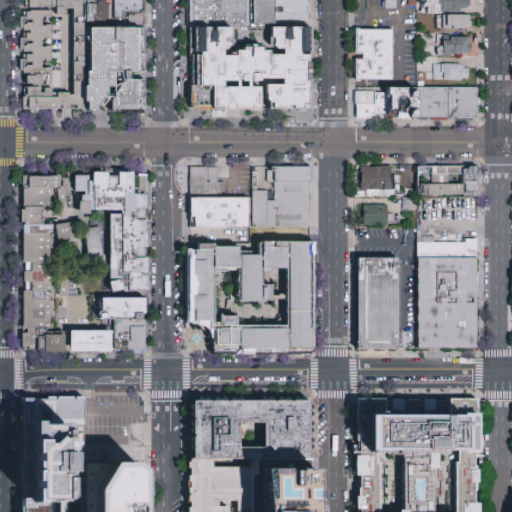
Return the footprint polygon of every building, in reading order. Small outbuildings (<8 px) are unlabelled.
[(145,0),(145,23),(145,28),(85,28),(85,24),(85,0),(145,0)] [(191,26),(191,1),(247,0),(248,26),(235,26),(191,26)] [(311,0),(311,24),(252,23),(252,0),(311,0)] [(432,0),(469,0),(469,12),(447,13),(447,15),(428,15),(429,1),(432,1),(432,0)] [(23,113),(23,1),(80,1),(84,29),(85,78),(85,113),(23,113)] [(468,29),(468,14),(440,14),(440,29),(468,29)] [(191,26),(190,107),(195,110),(308,111),(309,31),(273,31),(272,49),(235,48),(235,26),(191,26)] [(84,29),(85,78),(85,113),(96,114),(104,102),(110,102),(110,117),(147,117),(147,29),(117,29),(94,29),(84,29)] [(387,80),(356,81),(357,30),(387,30),(393,31),(393,80),(387,80)] [(468,36),(437,36),(437,55),(468,55),(468,36)] [(467,63),(432,63),(432,81),(467,81),(467,63)] [(388,119),(388,105),(388,89),(417,89),(419,118),(388,119)] [(478,89),(479,118),(448,118),(419,118),(419,89),(448,89),(478,89)] [(378,120),(358,120),(357,105),(378,105),(378,120)] [(270,181),(270,166),(312,168),(312,195),(312,227),(261,227),(261,192),(270,192),(270,181)] [(419,166),(419,197),(482,197),(482,166),(419,166)] [(109,294),(107,272),(94,272),(88,229),(78,174),(104,173),(117,174),(125,168),(144,168),(154,176),(150,296),(109,294)] [(365,168),(365,189),(394,189),(394,168),(365,168)] [(219,169),(219,185),(226,185),(226,199),(207,199),(193,200),(192,169),(206,169),(219,169)] [(68,198),(66,189),(29,189),(28,178),(61,178),(61,176),(71,176),(75,196),(68,198)] [(29,189),(66,189),(68,198),(69,204),(60,206),(59,198),(51,198),(25,199),(25,189),(29,189)] [(55,207),(55,209),(47,209),(47,207),(26,208),(26,207),(25,199),(51,198),(51,204),(54,204),(55,207)] [(249,205),(250,230),(207,229),(193,229),(193,206),(193,200),(207,200),(249,199),(249,205)] [(365,206),(365,221),(387,221),(387,206),(365,206)] [(43,213),(43,226),(26,226),(26,208),(45,209),(45,213),(43,213)] [(80,240),(62,244),(62,242),(73,240),(70,224),(77,222),(80,240)] [(62,242),(60,242),(57,226),(70,224),(73,240),(62,242)] [(25,236),(24,226),(25,226),(26,226),(43,226),(55,226),(55,231),(52,231),(52,235),(25,236)] [(55,245),(26,246),(25,239),(25,236),(52,235),(51,240),(55,240),(55,245)] [(436,236),(436,245),(449,245),(467,244),(466,240),(478,240),(478,258),(450,258),(418,259),(418,236),(436,236)] [(242,251),(242,258),(261,258),(261,242),(314,242),(314,350),(216,352),(216,334),(224,320),(240,320),(240,330),(288,328),(288,270),(264,270),(264,286),(274,286),(274,306),(238,306),(238,270),(216,270),(216,325),(190,325),(192,251),(242,251)] [(51,254),(26,254),(26,246),(55,245),(55,250),(51,251),(51,254)] [(51,254),(51,260),(55,260),(54,264),(26,264),(26,254),(51,254)] [(450,349),(417,350),(417,326),(418,265),(418,259),(450,258),(478,258),(478,264),(478,325),(478,349),(450,349)] [(397,326),(397,351),(390,351),(358,351),(358,326),(358,265),(358,259),(389,259),(398,259),(398,265),(397,326)] [(52,273),(26,273),(26,268),(26,264),(55,265),(55,268),(55,269),(52,269),(52,273)] [(52,278),(52,283),(26,283),(26,273),(52,273),(56,273),(55,278),(52,278)] [(70,298),(59,298),(59,282),(70,282),(70,298)] [(79,298),(70,298),(70,282),(78,282),(79,298)] [(52,283),(52,288),(54,288),(55,292),(27,292),(26,283),(52,283)] [(26,302),(25,302),(24,292),(26,292),(27,292),(55,292),(54,297),(51,297),(51,302),(26,302)] [(99,299),(143,298),(144,317),(99,317),(99,299)] [(51,302),(50,307),(54,307),(54,311),(26,311),(25,311),(25,302),(26,302),(51,302)] [(26,321),(25,321),(25,311),(26,311),(54,311),(55,317),(51,317),(51,320),(26,321)] [(400,323),(400,346),(418,346),(418,319),(403,319),(403,323),(400,323)] [(51,320),(50,325),(53,325),(53,329),(53,330),(36,330),(28,330),(26,330),(24,330),(24,329),(25,321),(26,321),(51,320)] [(147,352),(114,352),(113,358),(74,360),(74,334),(113,333),(113,322),(145,323),(146,328),(147,352)] [(36,330),(36,350),(26,350),(25,350),(24,336),(26,335),(28,335),(28,330),(36,330)] [(83,398),(22,397),(21,511),(81,511),(81,498),(65,499),(72,472),(71,453),(71,426),(83,426),(83,398)] [(361,511),(476,511),(476,398),(361,398),(361,511)] [(310,448),(310,460),(270,460),(251,460),(209,460),(194,460),(194,449),(194,402),(208,402),(269,402),(310,402),(310,448)] [(132,447),(144,447),(144,458),(133,459),(132,447)] [(250,492),(251,460),(270,460),(310,460),(313,491),(250,492)] [(87,511),(87,465),(88,465),(112,465),(137,466),(146,473),(146,511),(145,511),(87,511)] [(189,511),(189,465),(210,465),(210,470),(246,470),(246,511),(189,511)] [(250,511),(250,492),(313,491),(312,511),(250,511)]
